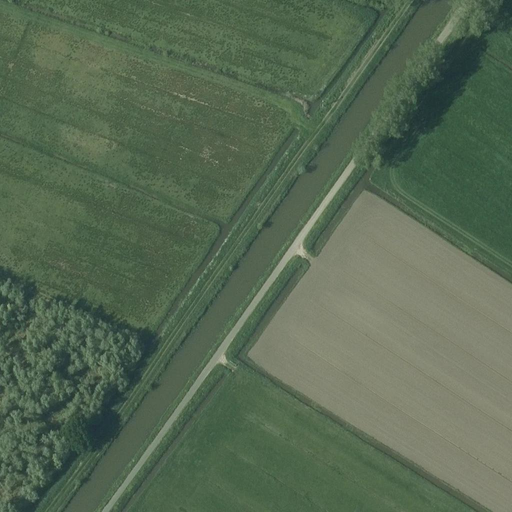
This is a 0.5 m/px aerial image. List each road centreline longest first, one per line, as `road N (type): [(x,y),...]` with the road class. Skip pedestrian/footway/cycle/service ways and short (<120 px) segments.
road 1 (track): [(47,511),(411,0)]
road 2 (unclassified): [(110,511),(469,0)]
road 3 (track): [(0,5),(290,107),(291,118),(316,134)]
